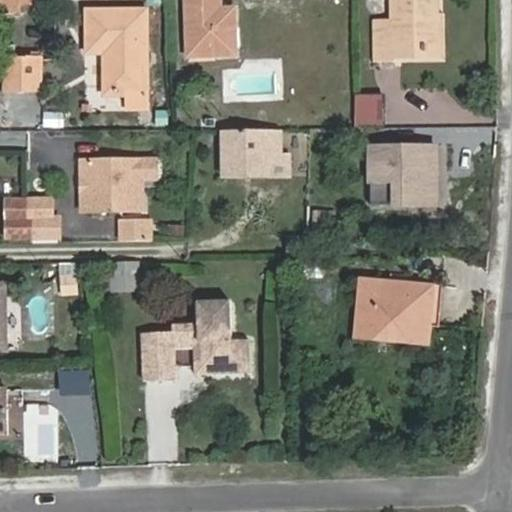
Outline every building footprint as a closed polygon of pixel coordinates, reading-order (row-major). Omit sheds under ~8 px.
[(0,0),(0,9),(15,9),(15,0),(0,0)] [(182,0),(184,58),(236,56),(235,8),(220,9),(220,0),(182,0)] [(442,62),(441,0),(389,0),(390,19),(373,19),(374,62),(442,62)] [(149,93),(148,10),(89,11),(90,51),(106,51),(108,94),(149,93)] [(6,57),(6,86),(36,86),(36,56),(6,57)] [(354,92),(354,123),(384,122),(383,92),(354,92)] [(272,137),(283,136),(284,131),(223,133),(223,175),(291,174),(291,153),(284,154),(272,154),(272,137)] [(284,154),(283,136),(272,137),(272,154),(284,154)] [(438,207),(439,144),(370,145),(370,207),(438,207)] [(85,160),(86,213),(145,212),(144,179),(144,159),(85,160)] [(159,159),(144,159),(144,179),(159,179),(159,159)] [(27,198),(7,198),(7,237),(33,236),(33,219),(28,219),(27,198)] [(33,240),(63,239),(62,217),(49,218),(49,198),(27,198),(28,219),(33,219),(33,236),(33,240)] [(152,220),(119,220),(118,242),(152,242),(152,220)] [(269,239),(269,251),(290,251),(290,232),(269,232),(269,239)] [(259,251),(269,251),(269,239),(259,240),(259,251)] [(236,252),(259,251),(259,240),(236,240),(236,252)] [(59,264),(61,297),(79,296),(74,263),(59,264)] [(108,289),(136,289),(135,264),(107,264),(108,289)] [(410,344),(431,345),(436,284),(404,281),(393,281),(360,278),(356,340),(381,342),(410,344)] [(207,352),(208,372),(249,370),(248,337),(231,338),(229,298),(196,300),(197,322),(171,323),(171,330),(139,332),(141,379),(174,378),(173,345),(192,344),(193,353),(207,352)] [(194,372),(208,372),(207,352),(193,353),(194,372)] [(90,371),(58,370),(60,396),(90,394),(90,371)] [(8,391),(0,391),(0,434),(8,434),(8,391)]
